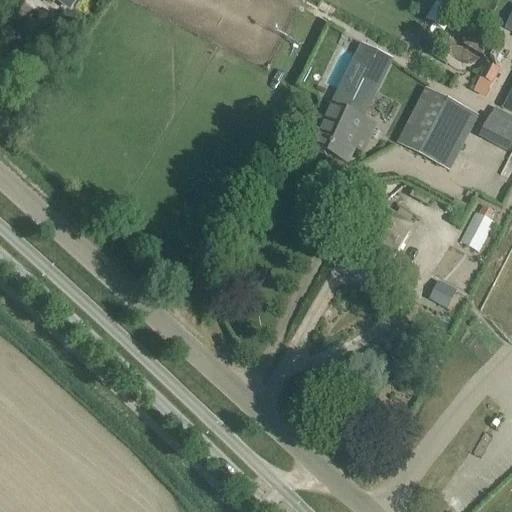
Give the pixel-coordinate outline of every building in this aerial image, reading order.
[(388,60),(361,46),(334,102),(347,108),(349,103),(364,110),(383,73),(382,72),(388,60)] [(487,67),(474,93),(484,99),(498,72),(487,67)] [(432,93),(403,149),(434,165),(462,109),(432,93)] [(313,148),(346,163),(357,139),(367,143),(375,125),(332,106),(313,148)] [(511,149),(511,125),(494,116),(482,137),(511,152),(511,149)] [(476,213),(460,243),(479,253),(494,223),(490,221),(494,213),(483,208),(479,215),(476,213)] [(369,232),(360,246),(389,266),(400,249),(410,234),(392,223),(376,212),(365,230),(369,232)] [(427,304),(445,314),(456,292),(443,285),(438,295),(434,293),(427,304)]
